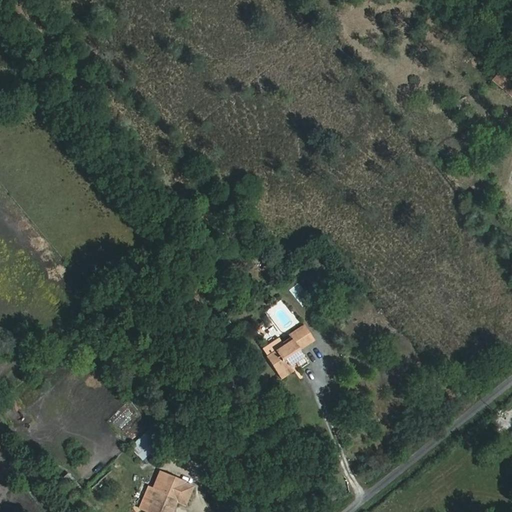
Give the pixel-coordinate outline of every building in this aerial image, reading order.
[(511,82),(506,77),(495,89),(511,106),(511,82)] [(311,370),(293,345),(267,362),(285,388),(311,370)] [(153,426),(130,446),(143,460),(166,440),(153,426)] [(70,472),(62,478),(77,498),(85,492),(70,472)] [(157,511),(183,511),(185,509),(189,511),(192,511),(202,494),(168,474),(156,493),(165,498),(157,511)]
